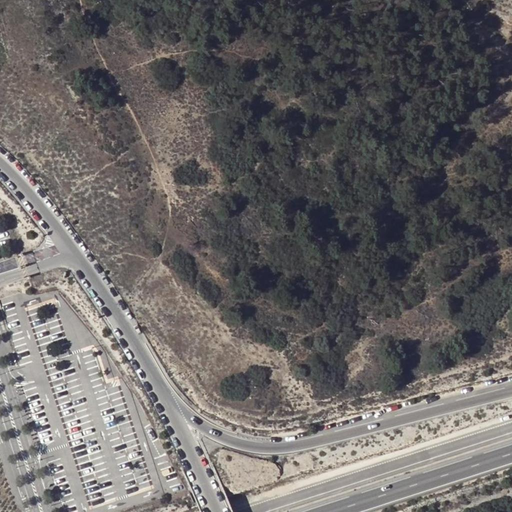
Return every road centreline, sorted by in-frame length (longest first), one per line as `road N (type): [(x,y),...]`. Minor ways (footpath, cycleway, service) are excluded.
road 1 (trunk): [(511,392),(266,449),(218,436),(168,403)]
road 2 (tertiary): [(168,403),(75,254),(0,161)]
road 3 (trunk): [(511,453),(333,511)]
